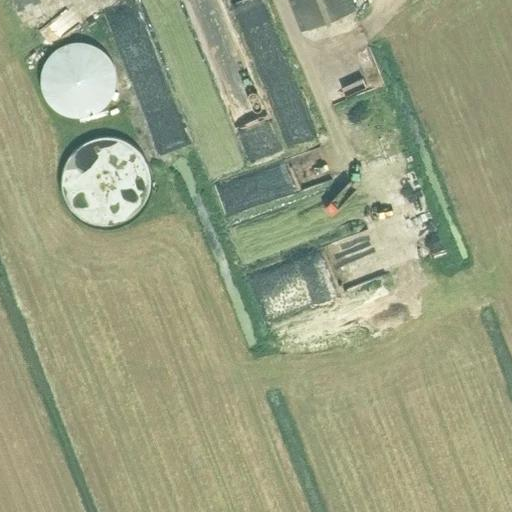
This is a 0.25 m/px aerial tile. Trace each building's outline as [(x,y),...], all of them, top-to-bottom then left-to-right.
[(291,0),(304,31),(356,11),(351,0),(291,0)] [(292,111),(262,5),(238,12),(263,101),(276,97),(280,114),(292,111)] [(207,42),(226,41),(225,23),(206,24),(207,42)] [(52,51),(43,66),(42,84),(49,101),(63,112),(81,115),(98,110),(111,97),(116,80),(113,63),(102,48),(86,41),(68,42),(52,51)] [(161,54),(207,181),(241,169),(195,41),(161,54)] [(254,108),(229,117),(234,131),(259,122),(254,108)] [(176,112),(146,122),(156,151),(185,142),(176,112)] [(233,132),(243,164),(274,155),(264,122),(233,132)] [(88,224),(100,227),(113,227),(126,223),(137,215),(145,204),(149,192),(150,179),(147,167),(141,156),(132,147),(121,141),(109,139),(97,139),(85,143),(74,151),(67,161),(62,172),(60,185),(63,197),(68,208),(77,218),(88,224)] [(360,179),(362,185),(341,193),(350,221),(401,204),(396,189),(386,192),(380,173),(360,179)]
